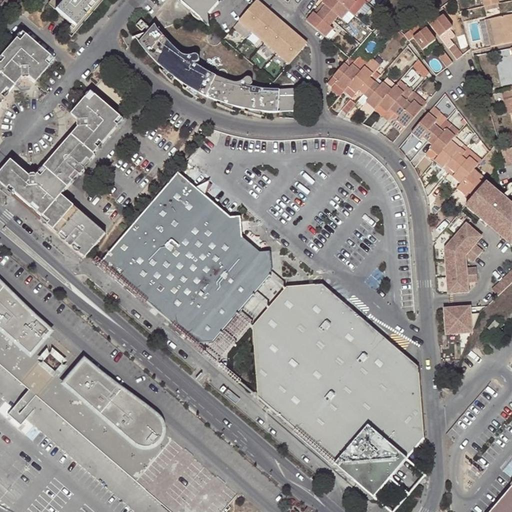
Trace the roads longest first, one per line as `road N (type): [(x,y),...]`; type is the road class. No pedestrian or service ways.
road 1 (residential): [(430,511),(437,478),(420,223),(413,190),(389,154)]
road 2 (residential): [(389,154),(341,127),(262,127),(203,113),(102,36)]
road 3 (secondary): [(104,318),(329,511)]
road 4 (residential): [(0,156),(102,36)]
road 5 (secondary): [(104,318),(0,216)]
road 6 (secondary): [(0,235),(104,318)]
